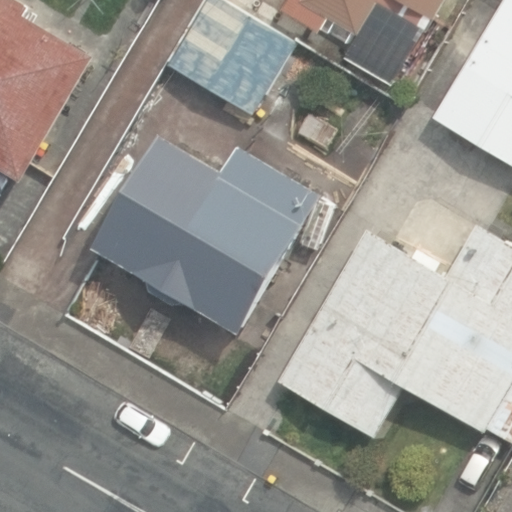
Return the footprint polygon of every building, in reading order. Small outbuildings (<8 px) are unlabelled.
[(0,0),(0,161),(30,180),(102,56),(35,16),(40,7),(29,0),(0,0)] [(213,0),(175,64),(259,113),(301,43),(302,42),(230,0),(213,0)] [(333,17),(365,35),(384,3),(434,32),(452,0),(294,0),(289,11),(324,32),(333,17)] [(511,0),(509,0),(439,118),(511,160),(511,0)] [(102,248),(248,334),(305,238),(315,244),(339,204),(245,148),(231,172),(170,135),(102,248)] [(511,240),(481,222),(452,272),(375,227),(286,380),(380,435),(410,384),(490,430),(492,427),(511,438),(511,240)]
